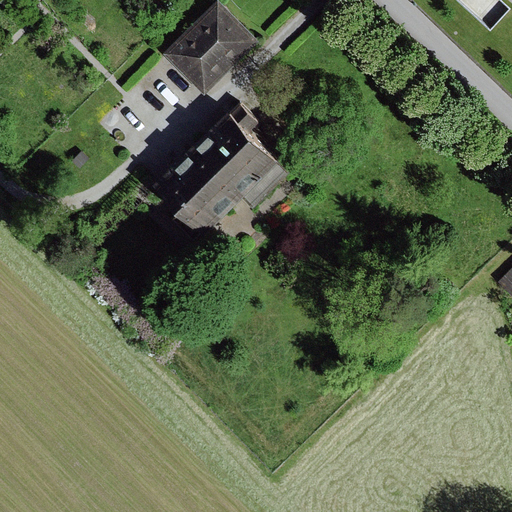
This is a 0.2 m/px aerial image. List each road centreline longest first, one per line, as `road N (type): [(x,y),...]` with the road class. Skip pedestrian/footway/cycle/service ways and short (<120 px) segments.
road 1 (track): [(322,0),(112,181),(54,203),(0,178)]
road 2 (unclassified): [(390,0),(511,110)]
